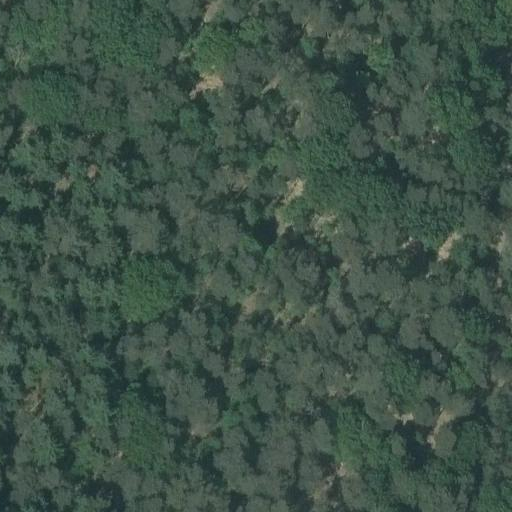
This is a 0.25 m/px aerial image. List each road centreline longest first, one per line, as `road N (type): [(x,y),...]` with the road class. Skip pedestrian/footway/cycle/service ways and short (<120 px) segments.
road 1 (track): [(117,371),(134,0)]
road 2 (track): [(510,0),(493,315)]
road 3 (track): [(110,511),(117,371)]
road 4 (track): [(478,511),(489,388)]
